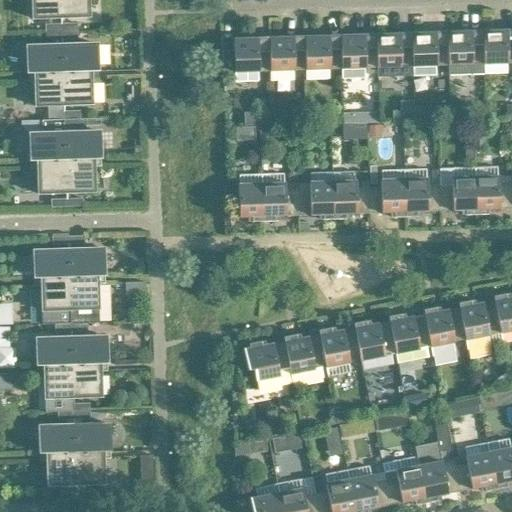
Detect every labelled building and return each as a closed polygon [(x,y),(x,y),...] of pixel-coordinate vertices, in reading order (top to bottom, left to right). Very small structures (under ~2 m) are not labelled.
[(61,19),(59,0),(31,0),(33,20),(61,19)] [(89,18),(88,0),(59,0),(61,19),(89,18)] [(61,24),(45,25),(45,33),(61,32),(61,24)] [(77,32),(77,24),(61,24),(61,32),(77,32)] [(511,31),(507,31),(482,32),(483,36),(484,75),(507,74),(507,64),(511,64),(511,31)] [(61,32),(45,33),(45,41),(45,47),(61,46),(61,40),(61,32)] [(77,32),(61,32),(61,40),(77,40),(77,32)] [(471,33),(447,33),(447,37),(448,66),(448,76),(471,75),(484,75),(483,36),(482,32),(471,33)] [(435,34),(411,35),(411,38),(412,68),(413,77),(436,76),(435,67),(448,66),(447,37),(447,33),(435,34)] [(400,35),(376,36),(376,39),(377,69),(377,78),(400,78),(400,68),(412,68),(411,38),(411,35),(400,35)] [(364,36),(340,37),(340,40),(341,70),(341,79),(364,79),(364,69),(377,69),(376,39),(376,36),(364,36)] [(329,37),(305,38),(305,41),(306,71),(306,81),(329,80),(329,70),(341,70),(340,40),(340,37),(329,37)] [(293,38),(269,39),(269,43),(270,72),(270,82),(293,81),(293,71),(306,71),(305,41),(305,38),(293,38)] [(234,51),(222,51),(222,79),(235,78),(235,83),(258,82),(257,73),(270,72),(269,43),(269,39),(258,40),(233,40),(234,51)] [(98,72),(97,45),(61,46),(62,72),(91,71),(95,71),(95,72),(98,72)] [(62,72),(61,46),(45,47),(26,47),(27,74),(30,74),(30,73),(34,73),(62,72)] [(92,105),(91,71),(62,72),(63,106),(92,105)] [(62,72),(34,73),(35,107),(36,121),(41,121),(48,120),(64,120),(64,112),(63,106),(62,72)] [(80,111),(64,112),(64,120),(80,119),(80,111)] [(383,126),(383,111),(372,111),(371,125),(383,126)] [(80,119),(64,120),(64,134),(65,159),(93,158),(97,158),(97,160),(100,160),(100,133),(86,133),(86,127),(102,126),(102,119),(80,119)] [(42,134),(29,135),(30,162),(33,162),(33,160),(37,160),(65,159),(64,134),(64,120),(48,120),(41,121),(42,134)] [(255,141),(254,128),(236,128),(236,141),(255,141)] [(95,193),(93,158),(65,159),(66,194),(95,193)] [(66,194),(65,159),(37,160),(38,195),(66,194)] [(511,205),(511,184),(499,185),(498,177),(497,177),(497,168),(475,169),(476,216),(488,215),(487,211),(499,210),(499,205),(511,205)] [(476,216),(475,169),(452,169),(453,179),(451,179),(452,186),(440,186),(440,207),(452,207),(452,212),(464,211),(465,216),(476,216)] [(440,207),(440,186),(428,187),(427,180),(426,180),(426,170),(403,171),(405,218),(416,218),(416,213),(428,213),(428,207),(440,207)] [(405,218),(403,171),(381,171),(381,181),(380,181),(381,188),(368,189),(369,209),(381,209),(381,214),(393,214),(394,218),(405,218)] [(369,209),(368,189),(356,189),(356,182),(355,182),(355,172),(332,173),(334,220),(345,220),(345,215),(357,215),(357,210),(369,209)] [(309,183),(297,184),(297,191),(298,212),(310,211),(310,216),(322,216),(322,221),(334,220),(332,173),(310,174),(310,183),(309,183)] [(263,223),(261,175),(239,176),(239,186),(238,186),(239,219),(251,218),(251,223),(263,223)] [(298,212),(297,191),(285,191),(285,184),(284,184),(283,175),(261,175),(263,223),(274,222),(274,217),(286,217),(286,212),(298,212)] [(67,207),(67,199),(50,200),(51,208),(67,207)] [(83,207),(83,199),(67,199),(67,207),(83,207)] [(68,245),(67,237),(51,238),(52,246),(68,245)] [(84,245),(83,237),(67,237),(68,245),(84,245)] [(104,277),(103,250),(68,251),(69,277),(97,276),(101,276),(101,277),(104,277)] [(69,277),(68,251),(33,252),(34,279),(36,279),(36,278),(41,277),(69,277)] [(97,276),(69,277),(70,325),(86,324),(99,324),(97,276)] [(70,325),(69,277),(41,277),(42,325),(54,325),(70,325)] [(145,283),(125,283),(125,295),(145,295),(145,283)] [(505,295),(493,297),(494,302),(499,327),(502,344),(511,341),(511,298),(506,300),(505,295)] [(499,327),(494,302),(471,306),(470,302),(458,304),(459,309),(464,334),(467,350),(490,346),(488,337),(489,336),(488,329),(499,327)] [(0,324),(12,324),(12,304),(0,304),(0,324)] [(464,334),(459,309),(436,313),(435,308),(423,311),(424,316),(430,348),(432,357),(455,353),(453,344),(454,343),(453,336),(464,334)] [(430,348),(424,316),(401,320),(400,315),(388,318),(389,322),(394,347),(397,364),(399,364),(401,374),(422,369),(420,359),(428,357),(426,348),(430,348)] [(394,347),(389,322),(366,327),(365,322),(353,324),(354,329),(359,354),(362,371),(393,365),(390,348),(394,347)] [(87,332),(86,324),(70,325),(71,333),(87,332)] [(71,333),(70,325),(54,325),(55,333),(71,333)] [(359,354),(354,329),(331,334),(330,329),(318,331),(319,336),(325,367),(327,378),(350,373),(348,364),(349,364),(348,356),(359,354)] [(325,367),(319,336),(296,340),(295,336),(283,338),(284,343),(291,377),(292,384),(315,380),(315,379),(323,378),(321,368),(325,367)] [(107,365),(106,337),(71,338),(72,364),(100,363),(104,363),(104,365),(107,365)] [(72,364),(71,338),(35,339),(36,367),(39,367),(39,365),(43,365),(72,364)] [(291,377),(284,343),(261,347),(260,342),(248,345),(249,350),(244,351),(244,349),(243,349),(247,372),(253,370),(256,382),(257,382),(259,391),(281,387),(280,379),(291,377)] [(15,350),(0,349),(0,369),(16,370),(15,350)] [(101,397),(100,363),(72,364),(73,398),(101,397)] [(73,398),(72,364),(43,365),(45,399),(45,413),(57,413),(73,412),(73,404),(73,398)] [(0,390),(16,390),(15,374),(0,374),(0,390)] [(511,394),(511,392),(499,395),(501,406),(511,404),(511,394)] [(89,412),(89,404),(73,404),(73,412),(89,412)] [(347,411),(334,414),(337,425),(350,422),(347,411)] [(73,420),(73,412),(57,413),(57,421),(73,420)] [(89,420),(89,412),(73,412),(73,420),(89,420)] [(385,415),(373,417),(376,432),(388,429),(385,415)] [(110,452),(109,425),(74,426),(74,452),(103,451),(107,451),(107,452),(110,452)] [(74,452),(74,426),(38,427),(39,454),(42,454),(42,453),(46,452),(74,452)] [(282,460),(302,456),(298,428),(277,432),(282,460)] [(337,428),(324,431),(325,437),(338,434),(337,428)] [(267,451),(264,439),(246,442),(249,455),(267,451)] [(511,452),(511,449),(510,449),(508,439),(486,444),(495,490),(507,488),(506,483),(511,482),(511,452)] [(495,490),(486,444),(465,448),(466,458),(465,458),(467,465),(455,467),(459,488),(471,485),(472,490),(483,488),(484,493),(495,490)] [(437,445),(415,450),(417,458),(426,504),(437,502),(436,497),(448,495),(447,490),(459,488),(455,467),(454,460),(440,463),(437,445)] [(104,485),(103,451),(74,452),(75,486),(104,485)] [(75,486),(74,452),(46,452),(47,487),(75,486)] [(426,504),(417,458),(382,464),(385,481),(389,501),(401,499),(402,504),(413,501),(414,506),(426,504)] [(389,501),(385,481),(373,483),(372,476),(370,476),(369,467),(347,471),(354,511),(366,511),(378,508),(377,504),(389,501)] [(354,511),(347,471),(325,475),(327,485),(326,485),(327,492),(315,494),(318,511),(354,511)] [(318,511),(315,494),(303,497),(302,490),(301,490),(299,481),(277,485),(282,511),(318,511)] [(282,511),(277,485),(255,489),(257,499),(251,500),(250,498),(249,499),(251,511),(282,511)] [(92,499),(92,491),(76,492),(76,500),(92,499)] [(76,500),(76,492),(60,492),(60,500),(76,500)]
